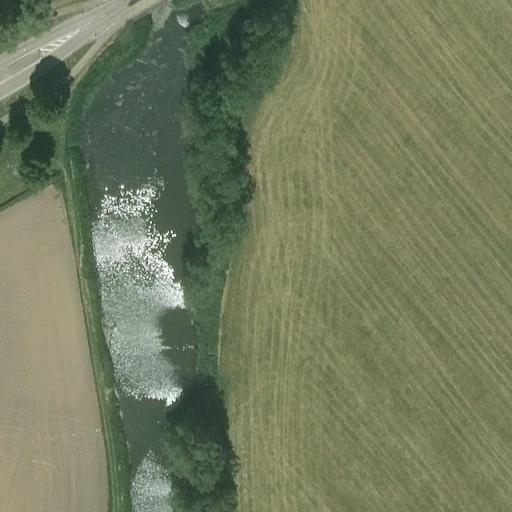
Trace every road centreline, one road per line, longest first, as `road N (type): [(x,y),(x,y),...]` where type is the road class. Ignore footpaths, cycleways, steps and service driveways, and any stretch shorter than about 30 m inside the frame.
road 1 (secondary): [(0,91),(118,8)]
road 2 (secondary): [(118,8),(0,63)]
